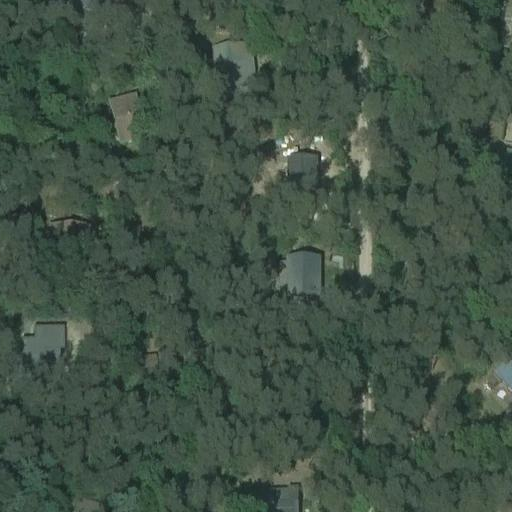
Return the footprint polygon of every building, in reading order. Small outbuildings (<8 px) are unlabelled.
[(108,0),(117,20),(152,7),(148,0),(108,0)] [(247,113),(284,89),(265,60),(228,84),(247,113)] [(111,150),(144,148),(141,102),(108,104),(111,150)] [(496,176),(511,175),(511,144),(495,145),(496,176)] [(55,265),(85,264),(83,231),(53,233),(55,265)] [(292,257),(293,301),(328,300),(327,256),(292,257)] [(511,390),(511,358),(496,377),(511,390)] [(283,511),(283,499),(254,499),(253,511),(283,511)]
